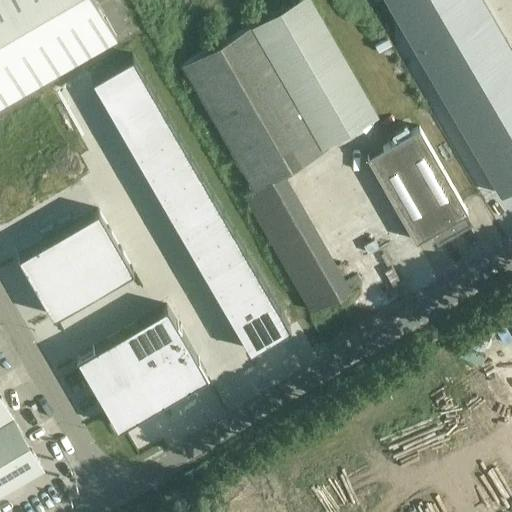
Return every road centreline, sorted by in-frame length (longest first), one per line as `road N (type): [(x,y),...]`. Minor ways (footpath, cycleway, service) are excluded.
road 1 (unclassified): [(110,498),(511,262)]
road 2 (unknown): [(0,239),(119,177),(255,413)]
road 3 (unclassified): [(0,306),(110,498)]
